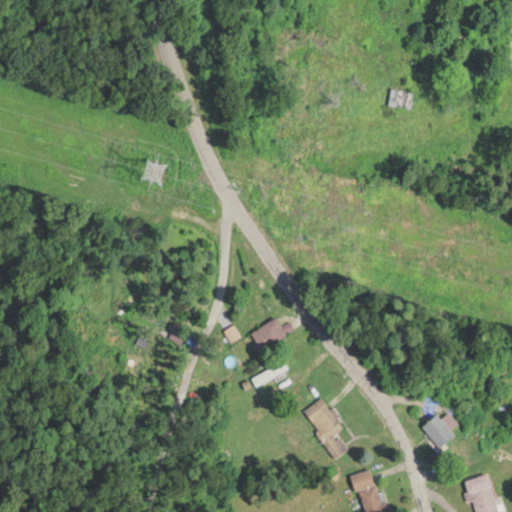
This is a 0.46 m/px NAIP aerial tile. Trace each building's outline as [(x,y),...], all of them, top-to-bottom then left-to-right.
[(388,104),(411,107),(414,90),(391,87),(388,104)] [(253,327),(262,346),(298,329),(292,318),(283,322),(280,314),(253,327)] [(252,374),(256,384),(291,368),(286,358),(252,374)] [(423,425),(443,445),(457,431),(437,411),(423,425)] [(365,511),(381,511),(387,510),(372,466),(352,472),(365,511)] [(501,511),(490,471),(464,478),(470,498),(474,497),(478,511),(501,511)]
